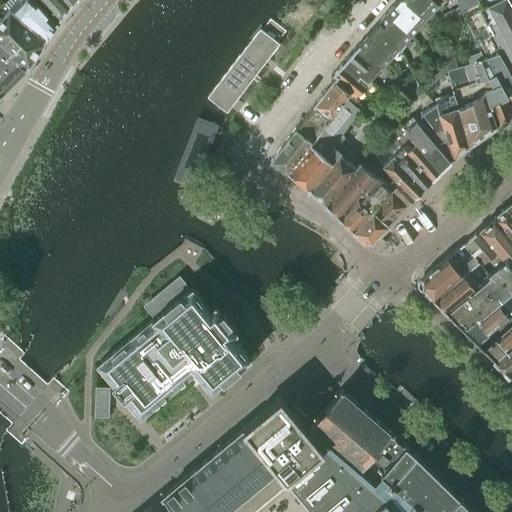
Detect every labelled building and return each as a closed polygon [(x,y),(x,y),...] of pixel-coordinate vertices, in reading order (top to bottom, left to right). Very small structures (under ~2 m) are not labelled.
[(10,9),(27,25),(29,27),(46,39),(56,23),(55,22),(44,11),(34,0),(9,0),(5,4),(10,9)] [(71,4),(66,0),(42,0),(60,18),(71,5),(71,4)] [(403,0),(397,0),(387,12),(410,34),(424,18),(403,0)] [(435,0),(403,0),(424,18),(438,2),(435,0)] [(477,0),(455,0),(474,38),(480,41),(490,36),(494,34),(490,26),(481,8),(479,3),(477,0)] [(483,0),(479,3),(481,8),(496,0),(483,0)] [(511,6),(508,0),(496,0),(481,8),(490,26),(494,34),(490,36),(498,53),(511,79),(511,6)] [(10,9),(1,20),(0,18),(0,41),(11,52),(9,55),(27,69),(41,47),(46,39),(29,27),(27,25),(10,9)] [(387,12),(373,28),(397,49),(410,34),(387,12)] [(208,100),(227,115),(280,46),(277,43),(285,31),(269,21),(261,31),(259,31),(208,100)] [(363,39),(358,45),(377,60),(382,65),(387,60),(397,49),(373,28),(363,39)] [(490,36),(480,41),(486,57),(511,106),(511,79),(498,53),(490,36)] [(0,95),(27,69),(9,55),(11,52),(0,41),(0,95)] [(356,47),(344,61),(360,73),(363,76),(365,74),(370,79),(382,65),(377,60),(358,45),(356,47)] [(480,51),(473,54),(475,62),(474,62),(480,79),(488,102),(495,125),(511,112),(511,106),(486,57),(483,58),(480,51)] [(448,70),(447,71),(451,86),(453,93),(455,97),(459,108),(468,143),(495,125),(488,102),(480,79),(474,62),(475,62),(473,54),(467,56),(469,64),(448,70)] [(337,74),(333,79),(349,92),(346,95),(354,101),(372,81),(370,79),(365,74),(363,76),(360,73),(344,61),(333,72),(337,74)] [(333,79),(314,104),(329,115),(330,116),(345,97),(346,95),(349,92),(333,79)] [(420,113),(420,119),(428,129),(426,131),(449,159),(452,156),(468,144),(468,143),(459,108),(455,97),(453,93),(448,95),(449,99),(435,103),(420,113)] [(303,118),(296,127),(311,139),(308,143),(324,156),(324,155),(329,148),(333,144),(336,140),(339,143),(344,136),(341,134),(347,125),(360,109),(345,97),(330,116),(329,115),(318,130),(303,118)] [(314,104),(303,118),(318,130),(329,115),(314,104)] [(413,116),(402,126),(440,168),(449,159),(426,131),(413,116)] [(194,188),(219,134),(201,126),(175,180),(183,188),(194,188)] [(402,126),(391,137),(398,144),(400,143),(431,177),(440,168),(402,126)] [(272,158),(270,159),(286,171),(308,143),(311,139),(296,127),(272,158)] [(391,137),(386,142),(399,157),(397,159),(422,187),(431,177),(400,143),(398,144),(391,137)] [(386,142),(374,154),(379,160),(383,164),(382,164),(383,165),(382,166),(384,168),(385,167),(397,181),(399,179),(414,195),(422,187),(397,159),(399,157),(386,142)] [(308,143),(286,171),(301,182),(324,156),(308,143)] [(324,156),(301,182),(310,189),(326,203),(355,167),(338,154),(341,150),(333,144),(329,148),(324,155),(324,156)] [(355,167),(326,203),(340,215),(377,176),(377,175),(384,168),(382,166),(383,165),(382,164),(383,164),(379,160),(370,170),(359,161),(355,167)] [(377,176),(340,215),(352,227),(391,187),(377,175),(377,176)] [(391,187),(352,227),(364,238),(364,239),(371,239),(371,238),(407,203),(407,202),(414,195),(399,179),(397,181),(391,187)] [(511,217),(504,208),(491,218),(511,243),(511,217)] [(479,228),(477,230),(502,260),(506,264),(511,259),(511,243),(491,218),(479,228)] [(477,230),(461,244),(476,261),(480,266),(486,274),(494,267),(502,260),(477,230)] [(420,279),(420,285),(433,298),(476,261),(461,244),(420,279)] [(487,278),(447,311),(464,328),(511,288),(511,259),(506,264),(502,260),(494,267),(486,274),(487,278)] [(476,261),(433,298),(447,311),(487,278),(486,274),(480,266),(476,261)] [(192,285),(96,364),(140,417),(195,371),(211,390),(251,356),(232,334),(237,330),(215,303),(210,307),(192,285)] [(511,288),(464,328),(495,358),(508,347),(510,350),(511,348),(511,288)] [(508,347),(495,358),(508,372),(511,368),(511,348),(510,350),(508,347)] [(95,388),(94,418),(109,418),(110,405),(110,389),(95,388)] [(341,388),(309,425),(309,426),(359,468),(366,460),(381,472),(405,444),(341,388)] [(280,396),(164,497),(176,511),(426,511),(381,472),(366,460),(359,468),(309,426),(306,428),(293,412),(280,396)] [(405,444),(381,472),(426,511),(476,511),(477,511),(459,495),(415,452),(414,452),(405,444),(406,444),(405,444)] [(140,511),(157,511),(151,503),(140,511)]
